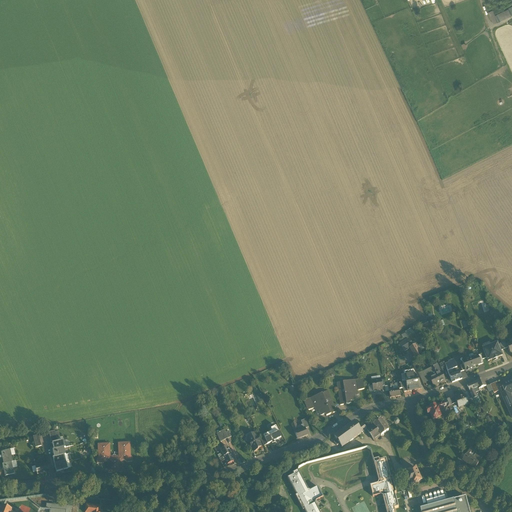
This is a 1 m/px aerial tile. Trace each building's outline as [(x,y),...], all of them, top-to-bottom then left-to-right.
[(494,22),(511,14),(511,4),(495,12),(494,8),(488,11),(494,22)] [(410,348),(417,358),(423,355),(421,351),(418,346),(415,342),(412,344),(408,339),(400,344),(404,351),(410,348)] [(483,349),(483,350),(483,349),(488,361),(488,362),(488,361),(492,360),(493,360),(497,358),(501,356),(502,356),(500,351),(497,344),(497,343),(496,344),(483,349)] [(469,358),(472,368),(480,365),(477,356),(473,357),(473,355),(469,356),(469,358)] [(473,370),(472,368),(469,358),(465,360),(465,361),(462,362),(463,365),(465,370),(466,372),(473,370)] [(446,369),(447,371),(451,370),(457,368),(454,362),(449,364),(449,363),(445,365),(447,369),(446,369)] [(441,383),(440,383),(436,374),(434,371),(432,372),(431,370),(422,374),(422,375),(425,381),(428,379),(429,381),(431,380),(434,387),(441,383)] [(453,374),(451,370),(447,371),(452,383),(462,379),(459,372),(453,374)] [(444,381),(440,372),(436,374),(440,383),(444,381)] [(422,389),(415,375),(415,374),(409,375),(404,376),(405,382),(407,392),(412,391),(422,389)] [(337,383),(340,405),(343,405),(343,404),(343,403),(346,402),(346,404),(351,404),(350,401),(356,400),(355,396),(354,391),(357,391),(364,390),(362,379),(357,380),(357,381),(356,381),(356,380),(343,382),(343,383),(341,383),(341,382),(337,383)] [(381,379),(380,379),(372,381),(373,391),(382,390),(382,387),(381,379)] [(483,379),(475,382),(479,389),(486,387),(486,386),(483,379)] [(500,391),(502,397),(509,394),(511,392),(511,379),(498,386),(500,391)] [(478,390),(479,389),(475,382),(467,386),(473,399),(478,397),(476,393),(479,391),(478,390)] [(490,385),(493,394),(500,391),(498,386),(497,382),(490,385)] [(398,389),(393,390),(388,391),(389,391),(390,398),(400,396),(399,389),(398,389)] [(325,414),(326,416),(330,414),(330,412),(332,411),(333,412),(333,413),(336,412),(328,391),(323,393),(324,394),(322,394),(322,393),(310,398),(310,399),(309,399),(304,401),(308,411),(314,408),(317,407),(319,411),(321,416),(325,414)] [(502,397),(511,418),(511,401),(511,400),(510,396),(509,394),(502,397)] [(456,403),(458,407),(464,405),(464,406),(468,405),(465,395),(462,396),(461,398),(460,399),(458,398),(455,399),(456,403)] [(453,409),(451,405),(449,400),(443,402),(444,403),(445,407),(446,408),(449,407),(450,410),(453,409)] [(430,414),(432,421),(440,418),(438,410),(445,407),(444,403),(435,407),(435,406),(430,408),(430,409),(426,411),(427,415),(430,414)] [(373,425),(381,436),(388,431),(380,419),(373,425)] [(291,424),(295,433),(304,429),(302,425),(297,427),(295,423),(291,424)] [(361,433),(357,427),(354,423),(334,437),(337,440),(339,444),(342,447),(361,433)] [(361,433),(366,430),(367,429),(363,424),(357,427),(361,433)] [(381,436),(373,425),(367,429),(366,430),(374,441),(381,436)] [(275,443),(274,441),(281,438),(276,427),(271,430),(272,432),(263,436),(267,444),(271,442),(272,444),(275,443)] [(305,429),(304,429),(295,433),(298,440),(308,436),(305,429)] [(219,432),(223,441),(228,438),(224,430),(219,432)] [(49,432),(52,443),(57,442),(56,438),(55,433),(55,431),(49,432)] [(251,447),(254,453),(257,451),(257,450),(257,449),(261,447),(255,434),(253,435),(253,434),(251,434),(250,435),(249,436),(250,437),(247,439),(251,447)] [(33,436),(36,447),(41,446),(39,435),(33,436)] [(52,443),(54,450),(63,448),(64,448),(62,441),(64,441),(57,442),(52,443)] [(108,461),(108,473),(112,473),(114,471),(116,471),(118,472),(122,472),(122,461),(125,461),(126,462),(132,462),(132,458),(130,457),(130,443),(118,444),(119,456),(116,456),(114,455),(113,457),(110,457),(109,444),(98,445),(99,458),(97,460),(97,463),(103,463),(104,461),(108,461)] [(79,445),(80,456),(90,455),(89,444),(79,445)] [(222,453),(224,457),(230,454),(227,447),(220,450),(222,453)] [(53,451),(54,458),(63,455),(64,455),(63,448),(54,450),(53,451)] [(1,451),(4,463),(11,461),(13,461),(12,455),(10,449),(1,451)] [(230,454),(224,457),(227,463),(226,464),(227,464),(234,461),(230,454)] [(468,465),(473,458),(469,455),(467,454),(465,456),(463,458),(462,461),(468,465)] [(53,458),(55,465),(65,462),(63,455),(54,458),(53,458)] [(475,469),(479,462),(477,461),(473,458),(468,465),(475,469)] [(395,511),(394,508),(398,507),(395,494),(396,493),(392,477),(391,477),(386,459),(379,460),(379,459),(373,460),(378,481),(377,483),(370,485),(373,497),(380,495),(382,496),(386,511),(395,511)] [(13,468),(11,461),(4,463),(2,464),(5,475),(14,473),(13,468)] [(66,469),(65,462),(55,465),(56,472),(68,469),(67,469),(66,469)] [(37,471),(38,475),(45,473),(45,472),(46,471),(45,463),(36,466),(37,471)] [(410,482),(412,486),(421,482),(415,468),(406,473),(407,477),(406,477),(409,482),(410,482)] [(319,511),(315,503),(316,501),(323,497),(317,487),(310,491),(308,490),(298,470),(297,471),(293,473),(293,475),(287,478),(296,495),(295,496),(303,511),(304,510),(305,511),(319,511)] [(426,501),(427,507),(446,502),(444,496),(426,501)] [(468,511),(465,497),(453,500),(456,511),(468,511)] [(456,511),(453,500),(446,502),(427,507),(420,509),(420,511),(456,511)]
